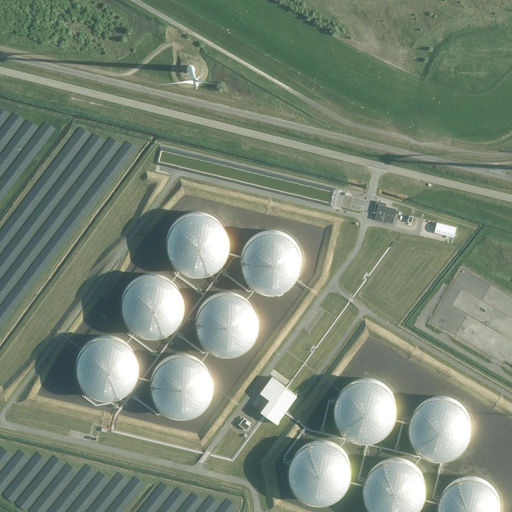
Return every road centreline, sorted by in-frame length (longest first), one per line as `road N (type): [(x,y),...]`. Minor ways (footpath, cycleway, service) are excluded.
road 1 (unclassified): [(511,198),(0,70)]
road 2 (track): [(0,48),(116,75),(173,44)]
